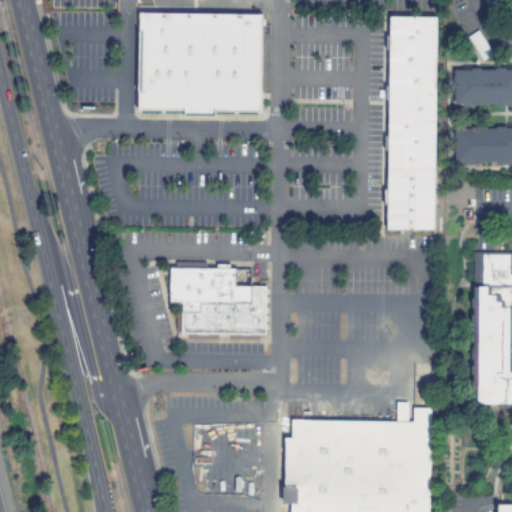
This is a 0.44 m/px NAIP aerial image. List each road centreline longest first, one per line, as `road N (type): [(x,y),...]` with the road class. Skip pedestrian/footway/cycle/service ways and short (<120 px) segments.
road 1 (secondary): [(145,511),(23,0)]
road 2 (secondary): [(0,82),(101,511)]
road 3 (residential): [(40,260),(68,295),(89,384),(116,389)]
